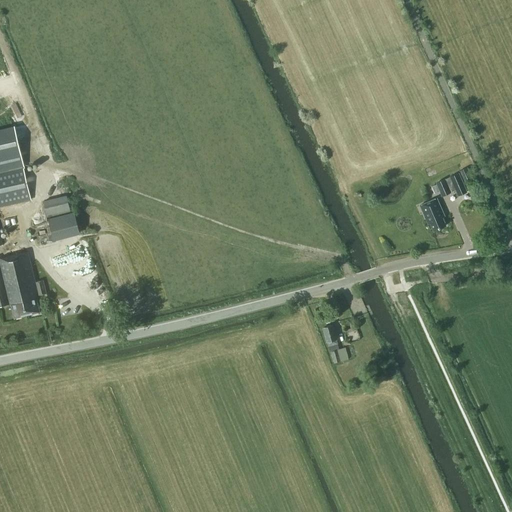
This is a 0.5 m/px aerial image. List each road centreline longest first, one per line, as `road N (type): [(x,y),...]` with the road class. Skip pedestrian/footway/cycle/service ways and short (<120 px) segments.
road 1 (tertiary): [(0,360),(380,270)]
road 2 (track): [(0,37),(45,163)]
road 3 (tertiary): [(511,244),(380,270)]
